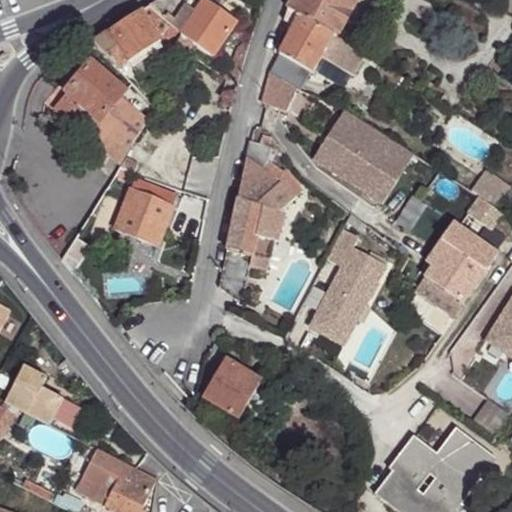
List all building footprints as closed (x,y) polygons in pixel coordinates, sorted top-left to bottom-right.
[(189,0),(159,0),(149,7),(165,22),(180,34),(179,36),(181,37),(176,46),(188,54),(194,46),(213,59),(236,26),(217,13),(205,5),(202,3),(198,0),(190,0),(190,1),(189,0)] [(222,0),(208,0),(205,5),(217,13),(225,1),(222,0)] [(293,0),(287,11),(299,16),(334,35),(338,37),(357,1),(354,0),(293,0)] [(149,7),(94,43),(119,70),(129,63),(158,43),(163,40),(173,49),(176,46),(181,37),(179,36),(180,34),(165,22),(149,7)] [(283,22),(293,27),(299,16),(287,11),(283,22)] [(304,84),(320,57),(334,35),(299,16),(293,27),(278,55),(290,64),(287,70),(304,84)] [(338,37),(334,35),(320,57),(354,76),(366,56),(338,37)] [(129,63),(133,68),(162,48),(158,43),(129,63)] [(227,74),(226,80),(237,84),(245,54),(240,52),(239,54),(238,54),(234,64),(231,63),(227,74)] [(290,64),(278,55),(268,72),(296,91),(299,92),(304,84),(287,70),(290,64)] [(121,99),(126,93),(91,64),(52,110),(72,125),(84,135),(121,165),(148,121),(121,99)] [(285,114),(296,91),(268,72),(260,104),(285,114)] [(382,206),(413,156),(344,111),(312,161),(382,206)] [(84,135),(72,125),(70,127),(82,137),(84,135)] [(251,142),(246,160),(237,202),(227,251),(253,257),(256,238),(275,242),(277,243),(280,233),(284,218),(285,215),(280,214),(294,200),(291,196),(280,184),(264,172),(267,162),(271,150),(251,142)] [(126,158),(120,169),(135,174),(138,164),(126,158)] [(264,172),(280,184),(285,177),(267,162),(264,172)] [(510,187),(486,171),(472,192),(496,208),(510,187)] [(431,190),(457,199),(461,185),(435,176),(431,190)] [(280,184),(291,196),(297,192),(285,177),(280,184)] [(135,180),(115,231),(158,246),(178,196),(135,180)] [(478,198),(467,215),(491,230),(502,213),(478,198)] [(284,218),(280,233),(286,235),(290,219),(284,218)] [(432,267),(424,278),(462,305),(497,254),(453,224),(426,263),(432,267)] [(358,240),(342,231),(327,261),(343,269),(319,314),(353,332),(386,268),(353,251),(358,240)] [(253,257),(254,257),(270,261),(275,242),(256,238),(253,257)] [(227,251),(219,288),(236,301),(243,303),(254,257),(253,257),(227,251)] [(419,274),(424,278),(432,267),(426,263),(419,274)] [(415,292),(453,318),(462,305),(424,278),(415,292)] [(511,300),(486,342),(511,358),(511,300)] [(353,332),(319,314),(311,329),(345,347),(353,332)] [(239,420),(262,381),(226,359),(203,399),(239,420)] [(50,427),(64,400),(42,389),(47,379),(24,367),(5,404),(50,427)] [(487,400),(472,421),(494,436),(508,415),(487,400)] [(0,438),(0,437),(3,439),(16,417),(0,407),(0,438)] [(464,511),(467,509),(468,508),(463,504),(480,481),(472,474),(488,454),(456,430),(437,455),(414,438),(389,470),(393,473),(375,497),(395,511),(464,511)] [(77,491),(104,507),(113,511),(140,511),(156,481),(143,474),(97,451),(77,491)] [(472,474),(480,481),(496,460),(488,454),(472,474)] [(26,482),(22,490),(54,506),(58,498),(26,482)]
